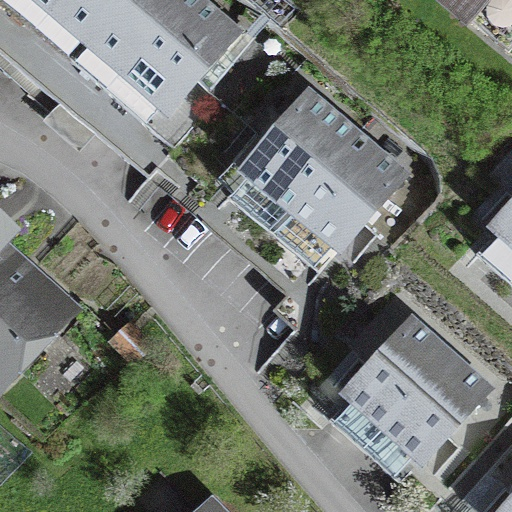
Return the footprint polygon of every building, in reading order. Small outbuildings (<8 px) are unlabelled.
[(42,0),(171,109),(234,34),(194,0),(42,0)] [(511,0),(448,0),(509,51),(511,48),(511,0)] [(292,213),(356,138),(310,99),(246,174),(292,213)] [(402,177),(356,138),(292,213),(338,252),(402,177)] [(511,214),(495,233),(511,248),(511,214)] [(0,375),(50,321),(0,274),(0,241),(7,234),(0,227),(0,375)] [(413,326),(348,399),(420,464),(485,390),(413,326)] [(130,327),(115,341),(134,361),(149,348),(130,327)] [(226,511),(212,497),(196,511),(226,511)]
